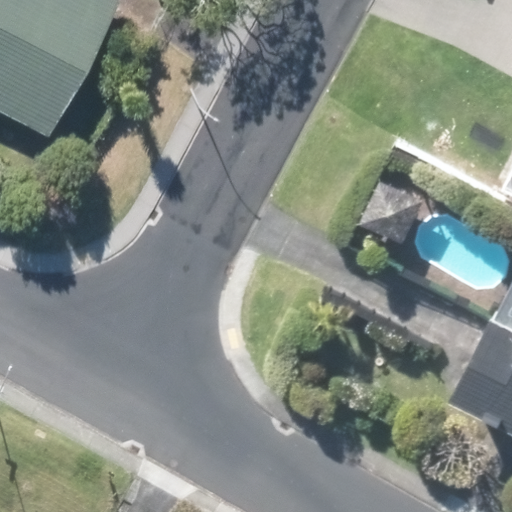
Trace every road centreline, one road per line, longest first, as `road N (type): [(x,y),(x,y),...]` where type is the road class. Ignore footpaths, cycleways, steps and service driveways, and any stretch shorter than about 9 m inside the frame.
road 1 (residential): [(319,0),(114,390)]
road 2 (residential): [(330,511),(114,390)]
road 3 (residential): [(114,390),(0,326)]
